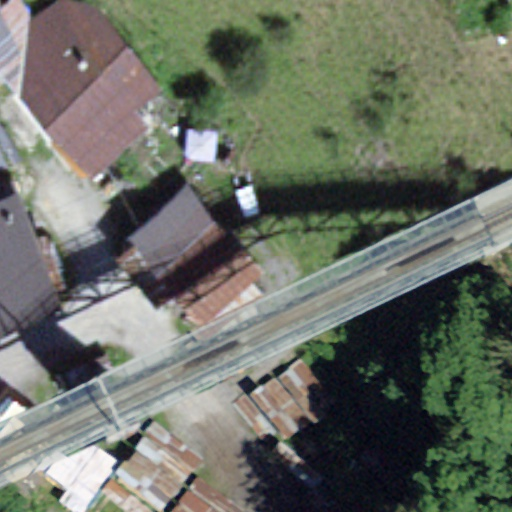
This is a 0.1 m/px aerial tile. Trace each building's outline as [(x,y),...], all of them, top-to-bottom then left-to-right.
[(1,0),(0,0),(0,23),(9,20),(1,0)] [(75,0),(60,0),(0,47),(0,48),(93,166),(164,111),(75,0)] [(158,250),(220,208),(194,169),(132,211),(158,250)] [(4,203),(0,204),(0,288),(37,272),(4,203)] [(162,278),(239,235),(226,213),(157,253),(140,224),(133,228),(162,278)] [(177,275),(197,309),(266,270),(246,236),(177,275)] [(106,492),(136,511),(157,511),(176,483),(131,454),(106,492)]
